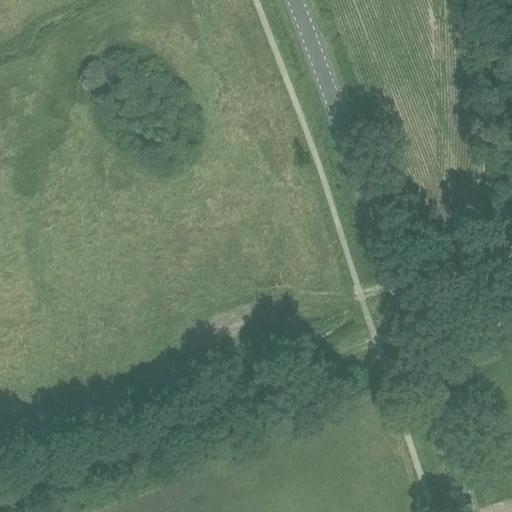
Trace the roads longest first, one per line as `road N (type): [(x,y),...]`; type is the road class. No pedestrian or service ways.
road 1 (unclassified): [(468,511),(355,159),(292,0)]
road 2 (track): [(506,252),(410,325),(374,341)]
